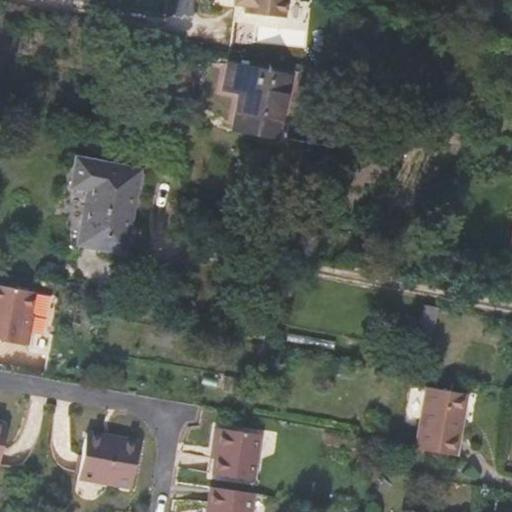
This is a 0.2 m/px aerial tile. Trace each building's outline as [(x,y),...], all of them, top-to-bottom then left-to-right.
[(248,0),(248,5),(247,12),(287,16),(288,0),(248,0)] [(227,62),(221,88),(237,92),(231,127),(275,136),(288,75),(227,62)] [(76,157),(70,186),(88,189),(76,242),(122,252),(138,170),(76,157)] [(33,290),(0,283),(0,334),(27,339),(32,314),(29,313),(33,290)] [(428,353),(438,306),(422,303),(413,346),(413,350),(428,353)] [(27,339),(0,334),(0,337),(27,343),(27,339)] [(425,387),(415,447),(456,455),(466,395),(425,387)] [(208,456),(214,458),(219,427),(213,426),(208,456)] [(259,433),(219,427),(214,458),(212,474),(252,480),(259,433)] [(86,430),(81,459),(77,477),(129,487),(138,441),(86,430)] [(249,511),(253,492),(210,485),(206,511),(249,511)]
